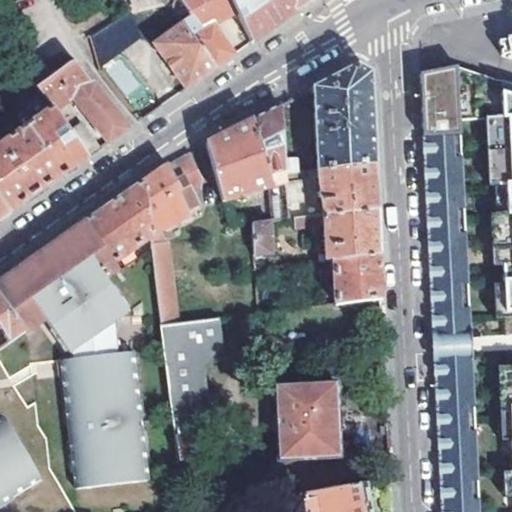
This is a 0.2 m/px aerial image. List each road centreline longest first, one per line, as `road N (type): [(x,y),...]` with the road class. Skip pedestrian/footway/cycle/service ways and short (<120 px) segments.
road 1 (residential): [(386,0),(413,511)]
road 2 (secondary): [(0,251),(374,0)]
